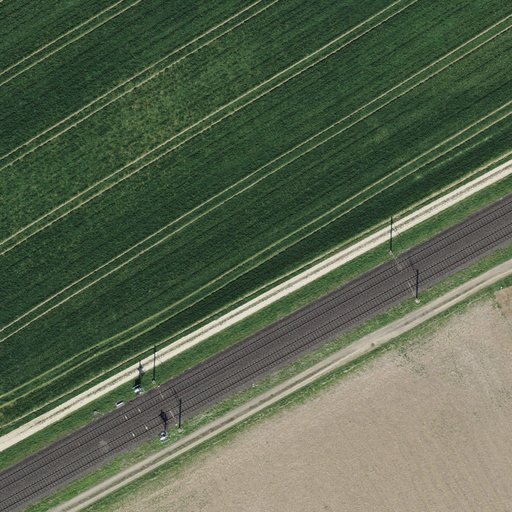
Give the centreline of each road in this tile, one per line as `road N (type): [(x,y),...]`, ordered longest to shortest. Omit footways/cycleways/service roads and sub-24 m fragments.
road 1 (track): [(0,448),(511,167)]
road 2 (track): [(511,266),(61,511)]
